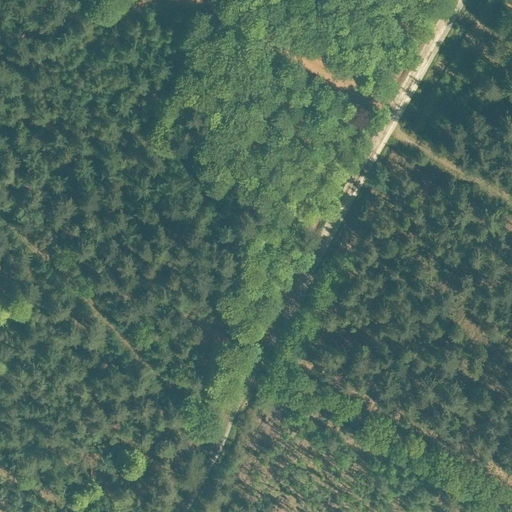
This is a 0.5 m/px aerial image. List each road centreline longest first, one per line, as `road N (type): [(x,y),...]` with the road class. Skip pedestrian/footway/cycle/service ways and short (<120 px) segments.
road 1 (track): [(178,511),(239,386),(455,0)]
road 2 (track): [(244,392),(178,395),(0,211)]
road 3 (track): [(511,501),(261,360)]
road 4 (track): [(401,110),(202,0)]
road 5 (track): [(386,124),(511,198)]
